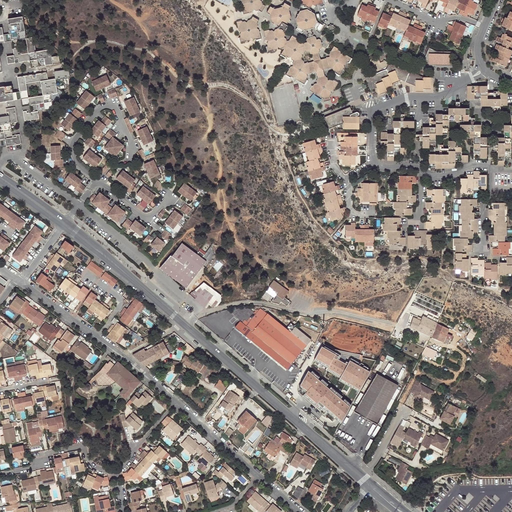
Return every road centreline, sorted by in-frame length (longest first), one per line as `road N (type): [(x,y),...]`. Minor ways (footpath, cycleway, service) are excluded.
road 1 (tertiary): [(358,478),(185,328)]
road 2 (residential): [(185,328),(225,306),(259,303),(398,331)]
road 3 (residential): [(98,181),(70,155),(98,110),(113,104),(131,149),(118,163)]
road 4 (tertiary): [(185,328),(63,225)]
road 5 (residential): [(465,80),(438,97),(370,112),(370,162)]
road 6 (residential): [(19,162),(25,147),(14,72),(5,69),(1,45)]
